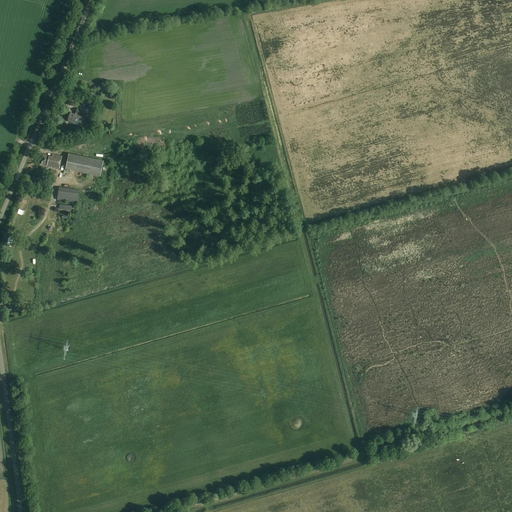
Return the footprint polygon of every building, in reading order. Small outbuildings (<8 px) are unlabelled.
[(82,116),(85,111),(78,108),(75,115),(70,113),(67,121),(74,124),(78,114),(82,116)] [(89,144),(88,138),(84,139),(66,143),(68,149),(76,147),(77,148),(85,145),(89,144)] [(59,169),(62,156),(53,154),(52,157),(43,155),(41,164),(47,165),(47,166),(59,169)] [(100,176),(104,161),(69,154),(66,169),(100,176)] [(77,203),(79,190),(59,187),(57,200),(77,203)]
